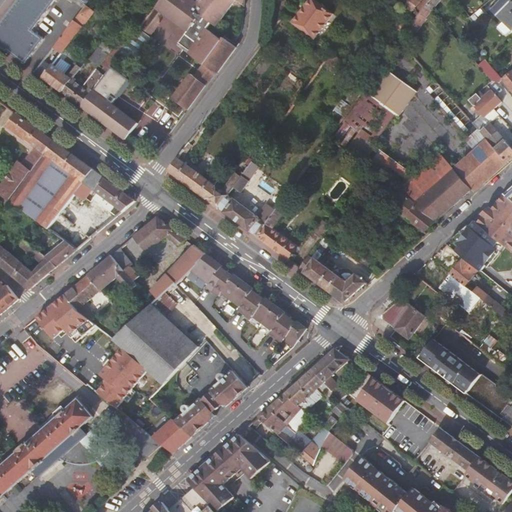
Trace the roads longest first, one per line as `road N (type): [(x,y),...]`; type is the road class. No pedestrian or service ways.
road 1 (residential): [(130,511),(340,327)]
road 2 (unclassified): [(340,327),(511,173)]
road 3 (unknown): [(238,416),(314,482),(337,478),(374,444),(402,461),(399,481)]
road 4 (residential): [(147,183),(258,41),(261,0)]
road 5 (tertiary): [(163,195),(340,327)]
road 6 (tertiary): [(340,327),(511,454)]
road 7 (tertiary): [(0,74),(147,183)]
road 8 (unclassified): [(163,195),(36,304)]
